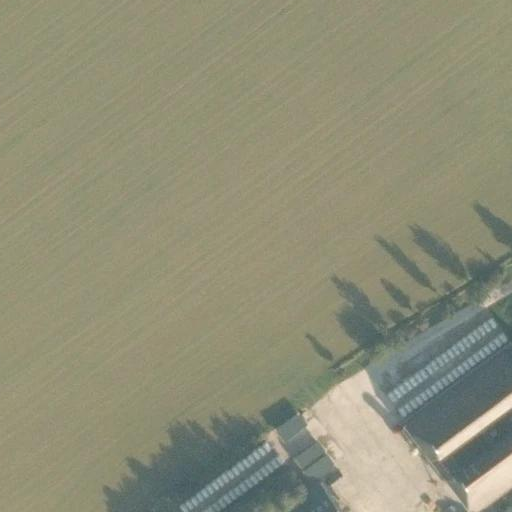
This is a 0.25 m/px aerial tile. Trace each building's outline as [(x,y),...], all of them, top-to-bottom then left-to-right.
[(511,340),(405,419),(474,509),(511,480),(511,340)] [(305,408),(281,426),(289,437),(313,419),(305,408)] [(289,439),(299,453),(321,437),(311,423),(289,439)] [(300,456),(316,476),(340,457),(323,437),(300,456)] [(345,511),(320,478),(274,511),(345,511)]
